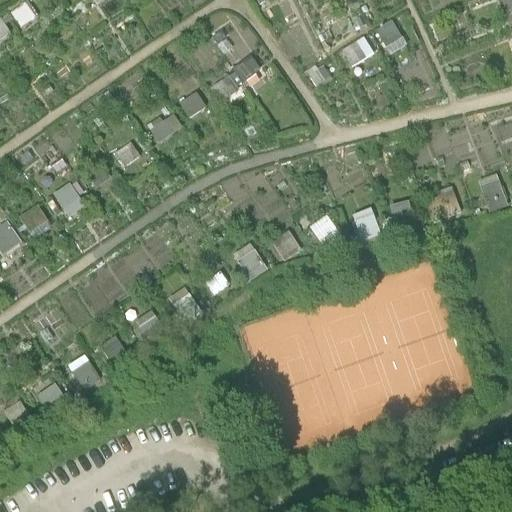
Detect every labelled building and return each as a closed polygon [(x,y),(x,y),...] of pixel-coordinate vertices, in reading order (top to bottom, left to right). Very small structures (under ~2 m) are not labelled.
[(511,0),(490,0),(489,0),(505,36),(511,33),(511,0)] [(18,29),(33,21),(25,5),(9,14),(18,29)] [(392,23),(373,33),(386,58),(405,49),(392,23)] [(363,39),(340,53),(350,71),(373,56),(363,39)] [(211,88),(221,100),(259,71),(249,59),(211,88)] [(187,121),(206,110),(197,93),(178,104),(187,121)] [(172,116),(148,134),(157,146),(181,128),(172,116)] [(121,167),(139,159),(133,144),(114,152),(121,167)] [(497,176),(476,182),(486,214),(507,208),(497,176)] [(68,186),(46,200),(60,223),(82,210),(68,186)] [(389,209),(398,236),(461,215),(452,187),(389,209)] [(38,206),(16,218),(29,242),(51,230),(38,206)] [(353,215),(361,242),(380,236),(372,210),(353,215)] [(324,251),(342,240),(327,216),(309,227),(324,251)] [(0,225),(0,260),(1,261),(21,248),(5,223),(0,225)] [(290,231),(270,243),(282,263),(302,251),(290,231)] [(248,244),(231,256),(248,281),(265,270),(248,244)] [(82,355),(65,367),(84,394),(101,382),(82,355)] [(56,382),(34,396),(48,418),(70,405),(56,382)] [(17,400),(1,413),(19,436),(35,423),(17,400)]
